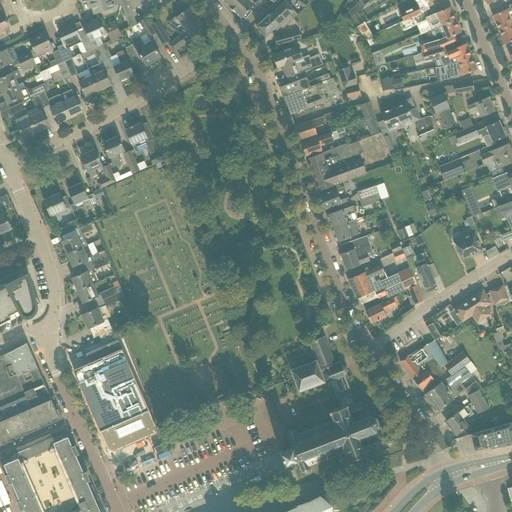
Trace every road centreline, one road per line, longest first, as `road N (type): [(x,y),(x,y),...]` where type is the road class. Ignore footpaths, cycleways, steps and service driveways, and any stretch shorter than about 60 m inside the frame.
road 1 (unclassified): [(365,353),(268,102),(234,38)]
road 2 (residential): [(6,167),(83,131),(234,38)]
road 3 (residential): [(117,511),(56,371),(51,335)]
road 4 (residential): [(365,353),(511,256)]
road 5 (unclassified): [(444,471),(428,434),(365,353)]
road 6 (residential): [(371,98),(494,70)]
